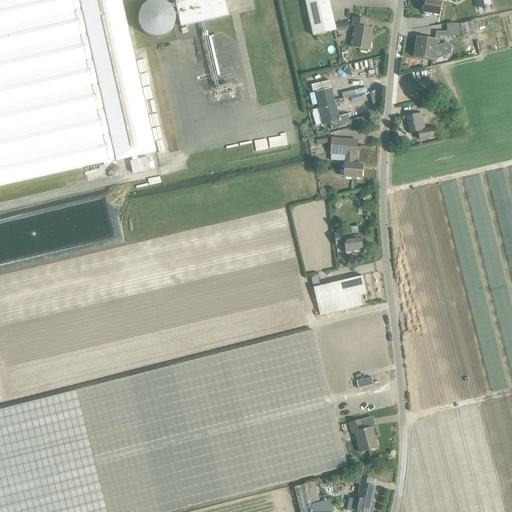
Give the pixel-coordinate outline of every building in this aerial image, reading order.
[(0,0),(0,185),(115,160),(115,161),(155,152),(121,1),(124,0),(0,0)] [(223,0),(189,0),(175,3),(181,26),(227,16),(223,0)] [(303,0),(312,36),(336,30),(328,0),(303,0)] [(438,2),(438,0),(431,0),(432,1),(427,0),(424,0),(422,12),(425,13),(424,14),(429,15),(429,14),(438,15),(441,2),(438,2)] [(142,2),(139,34),(171,37),(174,5),(142,2)] [(371,28),(364,27),(365,19),(352,17),(351,26),(355,26),(354,33),(352,33),(352,37),(353,38),(352,48),(360,49),(360,51),(367,52),(367,50),(369,50),(370,42),(368,42),(371,28)] [(473,17),(459,21),(463,37),(477,34),(473,17)] [(434,59),(435,53),(439,52),(444,56),(450,53),(451,47),(446,43),(439,45),(440,37),(448,37),(448,41),(457,41),(457,37),(458,37),(458,24),(446,24),(446,32),(436,32),(434,41),(418,39),(415,57),(432,59),(434,59)] [(318,108),(334,105),(331,89),(315,93),(318,108)] [(379,91),(370,93),(373,109),(375,110),(377,110),(379,91)] [(423,107),(431,106),(430,99),(421,101),(423,107)] [(318,108),(318,109),(312,111),(315,125),(322,124),(322,125),(322,124),(333,122),(335,128),(349,125),(347,114),(337,117),(334,105),(318,108)] [(424,129),(421,114),(406,117),(409,133),(417,132),(419,140),(435,137),(433,127),(424,129)] [(355,156),(356,140),(331,138),(330,154),(345,155),(344,164),(343,177),(361,178),(361,165),(353,164),(353,156),(355,156)] [(344,244),(345,253),(361,251),(360,239),(361,239),(361,238),(359,238),(359,236),(344,238),(343,233),(334,234),(335,245),(344,244)] [(319,316),(361,306),(361,303),(359,296),(366,294),(362,276),(355,277),(355,278),(313,288),(317,306),(319,316)] [(363,430),(362,428),(360,420),(349,423),(351,433),(354,432),(359,453),(377,448),(371,428),(363,430)] [(371,486),(372,480),(351,475),(350,482),(360,484),(353,511),(371,511),(372,509),(371,507),(375,487),(371,486)] [(313,511),(312,506),(306,484),(294,487),(300,511),(313,511)]
